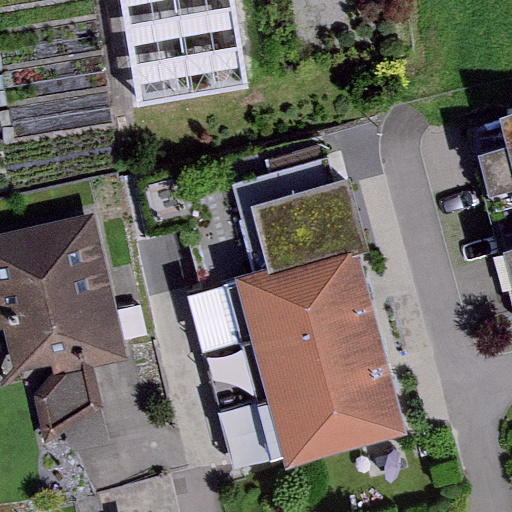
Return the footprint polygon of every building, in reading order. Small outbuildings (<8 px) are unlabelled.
[(127,0),(143,98),(254,81),(241,0),(127,0)] [(511,106),(459,122),(488,225),(511,218),(511,106)] [(342,149),(286,163),(308,250),(199,277),(215,342),(377,306),(342,149)] [(102,198),(0,219),(0,356),(6,382),(137,354),(102,198)] [(511,218),(488,225),(511,315),(511,218)] [(377,306),(215,342),(229,401),(391,363),(377,306)] [(391,363),(229,401),(245,470),(408,432),(391,363)]
